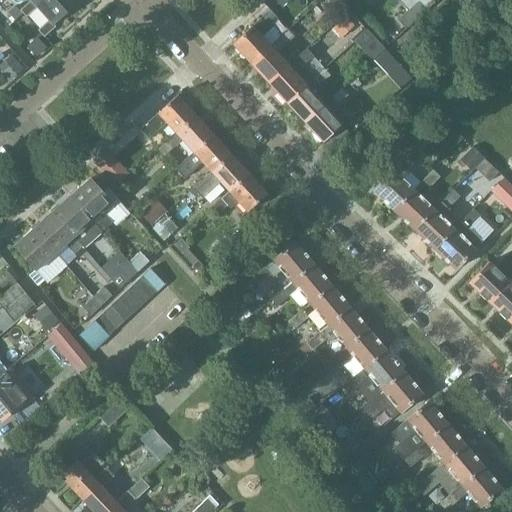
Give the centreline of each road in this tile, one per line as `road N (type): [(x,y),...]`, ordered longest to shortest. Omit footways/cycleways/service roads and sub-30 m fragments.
road 1 (residential): [(511,404),(143,0)]
road 2 (residential): [(0,128),(142,0)]
